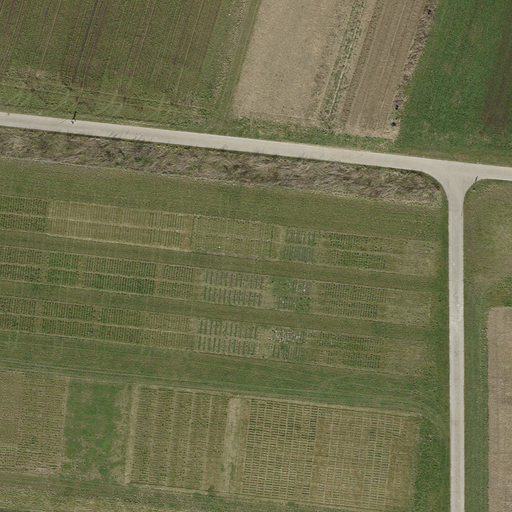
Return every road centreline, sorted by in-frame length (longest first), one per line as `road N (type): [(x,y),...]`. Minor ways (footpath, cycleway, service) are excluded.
road 1 (track): [(0,122),(511,180)]
road 2 (track): [(455,174),(456,511)]
